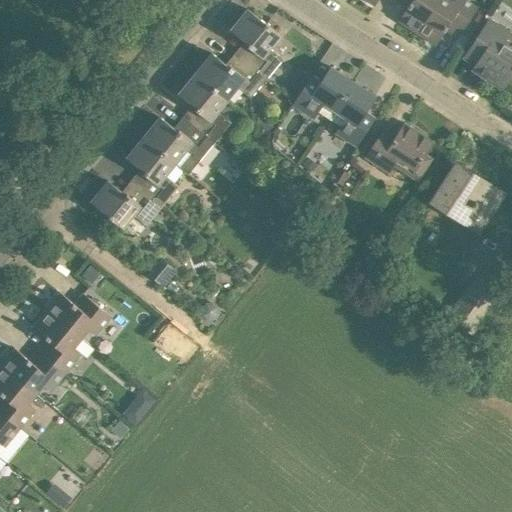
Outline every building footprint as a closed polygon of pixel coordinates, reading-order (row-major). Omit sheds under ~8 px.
[(407,0),(411,2),(398,22),(417,34),(439,0),(407,0)] [(450,0),(439,0),(417,34),(435,46),(449,26),(461,34),(478,8),(465,0),(453,0),(453,1),(450,0)] [(239,56),(266,78),(282,59),(269,49),(280,35),(266,24),(265,25),(248,10),(231,31),(248,45),(239,56)] [(502,90),(504,87),(511,74),(511,35),(489,21),(466,57),(477,64),(473,71),(502,90)] [(266,78),(239,56),(229,68),(212,54),(196,74),(227,99),(237,88),(250,98),(266,78)] [(334,112),(353,82),(331,68),(321,83),(311,76),(292,105),(313,118),(323,104),(334,112)] [(217,112),(227,99),(196,74),(179,94),(196,108),(186,120),(214,142),(230,123),(217,112)] [(298,93),(306,82),(297,76),(289,88),(298,93)] [(353,82),(334,112),(345,119),(335,133),(356,147),(372,124),(361,117),(375,97),(353,82)] [(214,142),(186,120),(177,132),(160,118),(143,138),(175,164),(188,174),(214,142)] [(259,125),(270,134),(275,128),(263,119),(259,125)] [(433,143),(404,124),(393,141),(381,133),(365,158),(388,173),(393,165),(417,181),(431,159),(425,155),(433,143)] [(165,176),(175,164),(143,138),(126,158),(144,172),(135,184),(162,207),(178,186),(165,176)] [(233,158),(247,170),(257,158),(243,147),(233,158)] [(311,174),(317,165),(306,157),(300,166),(311,174)] [(479,229),(489,215),(476,207),(490,186),(457,166),(435,201),(479,229)] [(340,187),(348,175),(344,172),(336,184),(340,187)] [(162,207),(135,184),(126,196),(108,182),(91,202),(109,217),(108,217),(122,229),(134,215),(147,225),(162,207)] [(296,210),(286,222),(299,233),(309,221),(296,210)] [(158,285),(170,269),(161,261),(148,277),(158,285)] [(100,274),(91,266),(82,276),(92,284),(100,274)] [(471,337),(497,301),(476,287),(451,322),(471,337)] [(46,310),(81,339),(88,330),(95,335),(110,317),(86,298),(78,308),(60,293),(46,310)] [(207,321),(214,320),(219,315),(218,308),(213,304),(207,304),(202,309),(202,316),(207,321)] [(73,349),(81,339),(46,310),(32,327),(50,342),(42,353),(64,373),(80,354),(73,349)] [(64,373),(42,353),(33,364),(14,349),(0,366),(36,396),(43,387),(49,391),(64,373)] [(28,405),(36,396),(0,366),(0,394),(5,398),(0,404),(0,412),(20,428),(35,410),(28,405)] [(125,410),(138,421),(158,399),(146,388),(125,410)] [(20,428),(0,412),(0,443),(5,447),(20,428)] [(121,438),(129,428),(120,421),(112,431),(121,438)] [(63,491),(55,501),(64,509),(73,499),(63,491)]
